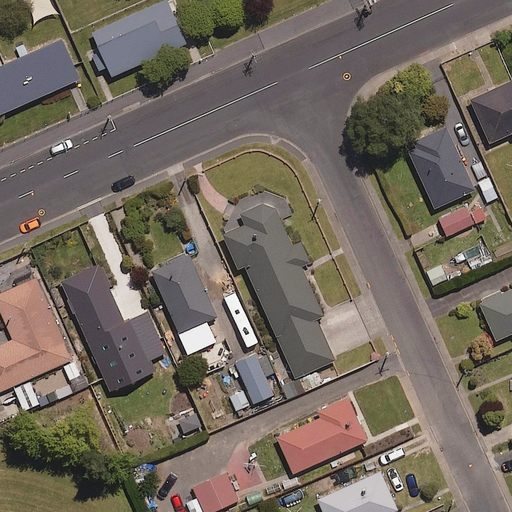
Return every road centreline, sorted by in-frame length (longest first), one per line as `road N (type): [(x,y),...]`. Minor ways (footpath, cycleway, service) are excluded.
road 1 (residential): [(293,74),(488,511)]
road 2 (residential): [(293,74),(0,205)]
road 3 (residential): [(461,0),(293,74)]
